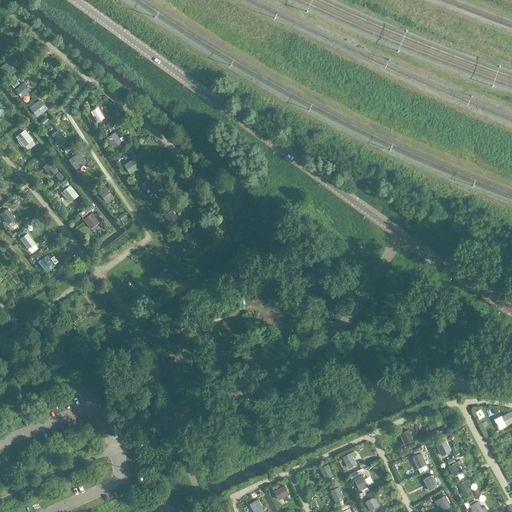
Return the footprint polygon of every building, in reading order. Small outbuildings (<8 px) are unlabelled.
[(0,67),(8,78),(16,72),(7,61),(0,67)] [(14,75),(9,79),(12,83),(17,78),(14,75)] [(31,91),(24,82),(15,89),(21,98),(31,91)] [(47,108),(40,99),(30,108),(37,117),(47,108)] [(0,116),(8,110),(1,101),(0,101),(0,116)] [(104,118),(98,107),(90,112),(97,122),(104,118)] [(46,117),(40,120),(44,125),(49,121),(46,117)] [(21,124),(15,129),(18,133),(24,129),(21,124)] [(51,135),(59,144),(66,139),(58,129),(51,135)] [(17,137),(24,146),(32,139),(25,131),(17,137)] [(116,136),(117,135),(115,132),(106,138),(113,148),(120,144),(116,136)] [(72,157),(80,167),(87,162),(79,152),(72,157)] [(140,167),(138,163),(134,158),(123,165),(130,174),(140,167)] [(43,166),(51,177),(58,171),(50,161),(43,166)] [(155,171),(149,175),(152,179),(158,175),(155,171)] [(157,190),(149,179),(141,185),(149,195),(157,190)] [(78,196),(70,185),(61,193),(69,203),(78,196)] [(105,187),(104,188),(98,193),(107,203),(114,198),(105,187)] [(0,213),(0,214),(8,224),(15,219),(7,208),(0,213)] [(171,226),(179,220),(172,210),(164,216),(171,226)] [(99,222),(92,213),(83,220),(91,229),(99,222)] [(22,229),(17,233),(19,237),(25,232),(22,229)] [(181,229),(175,234),(178,238),(184,233),(181,229)] [(20,239),(28,249),(35,244),(27,233),(20,239)] [(179,239),(188,251),(196,244),(187,233),(179,239)] [(40,252),(34,256),(38,260),(43,256),(40,252)] [(55,266),(47,255),(38,262),(46,273),(55,266)] [(114,310),(118,318),(123,315),(120,307),(114,310)] [(482,408),(477,411),(480,418),(485,415),(482,408)] [(511,411),(502,417),(506,425),(511,422),(511,411)] [(427,422),(431,431),(437,428),(433,419),(427,422)] [(414,442),(408,429),(401,432),(407,445),(414,442)] [(451,451),(446,440),(436,444),(442,456),(451,451)] [(420,467),(428,463),(422,452),(415,456),(420,467)] [(357,464),(351,453),(343,457),(349,468),(357,464)] [(454,458),(448,461),(450,466),(448,467),(454,477),(463,471),(458,461),(456,462),(454,458)] [(334,476),(328,465),(320,468),(326,480),(334,476)] [(428,486),(427,487),(429,491),(439,486),(433,474),(425,479),(428,486)] [(367,486),(362,476),(354,480),(359,490),(367,486)] [(468,479),(465,481),(458,485),(465,498),(472,494),(467,485),(470,483),(468,479)] [(285,485),(273,491),(279,500),(290,494),(285,485)] [(344,499),(338,487),(330,491),(336,503),(344,499)] [(452,507),(445,496),(435,501),(438,506),(440,504),(444,511),(452,507)] [(380,506),(375,497),(365,502),(370,511),(380,506)] [(262,511),(265,511),(259,499),(251,503),(254,511),(262,511)] [(485,506),(482,508),(478,501),(470,506),(473,511),(486,511),(488,511),(485,506)]
